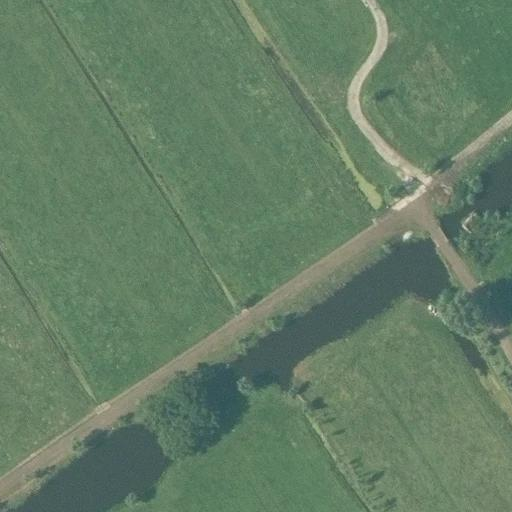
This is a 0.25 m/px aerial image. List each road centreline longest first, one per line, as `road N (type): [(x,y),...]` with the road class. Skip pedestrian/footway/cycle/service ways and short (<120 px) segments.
road 1 (track): [(412,193),(0,488)]
road 2 (track): [(511,364),(412,193),(511,116)]
road 3 (track): [(412,193),(354,116),(350,96),(381,40),(369,0)]
